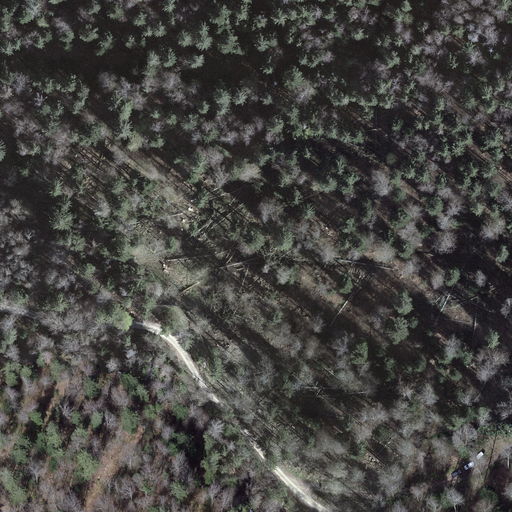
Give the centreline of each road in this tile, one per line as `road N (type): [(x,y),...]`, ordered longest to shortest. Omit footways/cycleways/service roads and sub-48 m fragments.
road 1 (track): [(0,315),(163,333),(291,484)]
road 2 (track): [(511,446),(470,470),(404,490),(291,484)]
road 3 (track): [(295,252),(366,256),(461,239),(511,220)]
